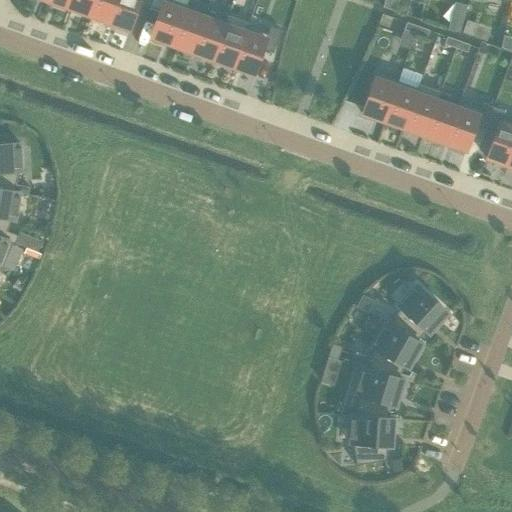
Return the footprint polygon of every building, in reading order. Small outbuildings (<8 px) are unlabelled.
[(69,0),(67,7),(87,15),(92,0),(69,0)] [(92,0),(87,15),(108,22),(115,0),(92,0)] [(115,0),(108,22),(128,29),(137,3),(148,7),(149,0),(115,0)] [(171,0),(163,0),(150,38),(172,46),(185,10),(187,5),(171,0)] [(204,17),(185,10),(172,46),(192,53),(204,17)] [(227,15),(224,24),(211,60),(233,67),(247,27),(249,23),(227,15)] [(224,24),(204,17),(192,53),(211,60),(224,24)] [(403,29),(415,33),(417,26),(406,22),(403,29)] [(267,34),(247,27),(233,67),(253,75),(262,49),(273,53),(281,30),(270,26),(267,34)] [(429,30),(417,26),(415,33),(426,38),(429,30)] [(444,44),(455,48),(458,40),(447,36),(444,44)] [(469,44),(458,40),(455,48),(467,52),(469,44)] [(382,121),(397,81),(376,73),(362,114),(382,121)] [(402,129),(403,129),(418,88),(417,88),(397,81),(382,121),(402,129)] [(417,88),(418,88),(403,129),(423,136),(437,101),(441,92),(440,92),(420,84),(419,84),(417,88)] [(437,101),(423,136),(424,137),(443,143),(444,144),(457,108),(456,108),(437,101)] [(456,108),(457,108),(444,144),(465,151),(474,126),(484,130),(493,107),(482,103),(479,111),(459,104),(458,103),(456,108)] [(493,106),(485,128),(496,132),(486,158),(508,166),(511,152),(511,122),(501,118),(504,110),(493,106)] [(20,143),(0,144),(0,188),(14,191),(18,171),(21,171),(20,143)] [(0,237),(13,242),(15,243),(18,236),(7,231),(11,219),(15,220),(19,192),(14,191),(0,188),(0,237)] [(0,287),(2,285),(0,283),(0,267),(2,268),(13,242),(0,237),(0,287)] [(400,308),(390,326),(416,341),(425,331),(429,334),(447,313),(416,285),(397,306),(400,308)] [(374,349),(368,369),(398,378),(404,366),(408,368),(422,344),(416,341),(390,326),(385,323),(372,347),(374,349)] [(363,367),(355,394),(358,395),(357,415),(387,418),(391,405),(395,406),(404,380),(398,378),(368,369),(363,367)] [(352,415),(350,443),(353,443),(356,465),(386,461),(387,446),(391,446),(393,418),(387,418),(357,415),(352,415)]
